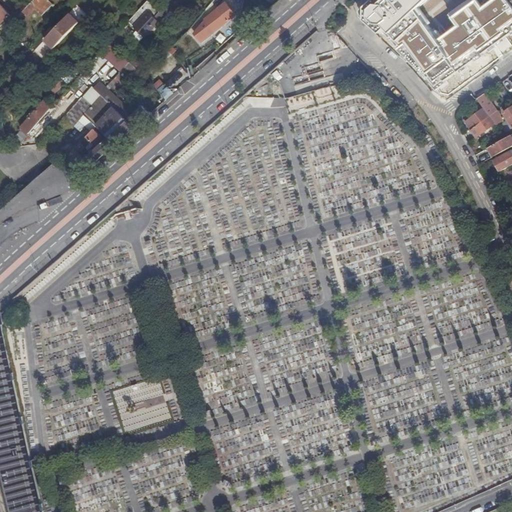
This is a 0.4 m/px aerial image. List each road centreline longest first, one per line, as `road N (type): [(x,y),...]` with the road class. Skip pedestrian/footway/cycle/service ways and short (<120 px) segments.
road 1 (primary): [(97,192),(315,0)]
road 2 (residential): [(511,263),(435,116)]
road 3 (residential): [(435,116),(355,23),(351,12),(362,0)]
road 4 (primary): [(0,278),(97,192)]
